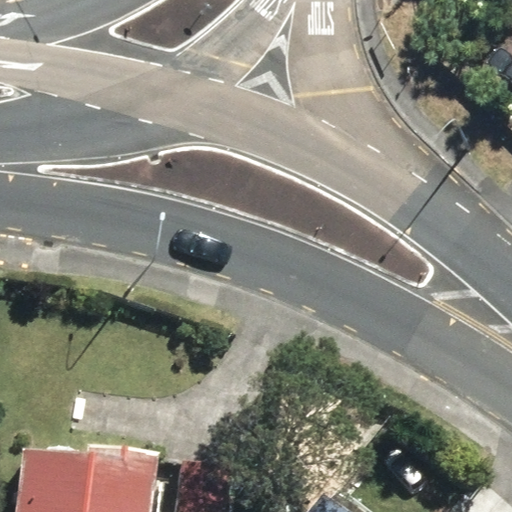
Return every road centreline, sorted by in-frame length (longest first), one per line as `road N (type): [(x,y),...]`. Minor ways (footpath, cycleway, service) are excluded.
road 1 (primary): [(511,381),(296,268),(109,209),(0,198)]
road 2 (primary): [(124,94),(304,145),(429,207)]
road 3 (secondary): [(317,0),(345,93),(429,207)]
road 4 (secondary): [(280,0),(203,68),(124,94)]
road 5 (secondary): [(124,94),(0,119)]
road 6 (primary): [(0,69),(124,94)]
